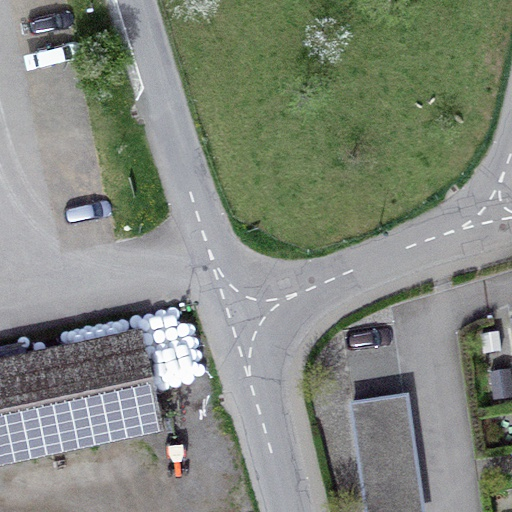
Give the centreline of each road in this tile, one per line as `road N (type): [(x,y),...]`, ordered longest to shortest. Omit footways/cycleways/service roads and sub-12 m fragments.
road 1 (unclassified): [(229,306),(136,0)]
road 2 (unclassified): [(229,306),(492,222)]
road 3 (residential): [(288,511),(248,362)]
